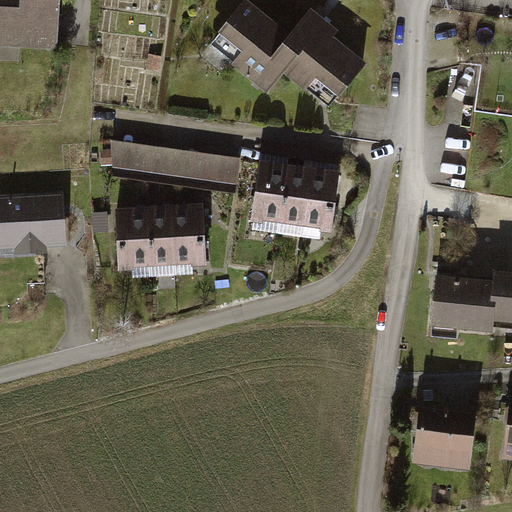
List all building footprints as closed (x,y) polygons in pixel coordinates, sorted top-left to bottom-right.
[(0,0),(0,46),(66,52),(68,0),(0,0)] [(297,33),(255,0),(253,0),(214,50),(274,98),(293,74),(340,111),(380,61),(316,10),(297,33)] [(242,160),(116,143),(120,171),(238,187),(242,160)] [(288,228),(298,161),(273,157),(262,224),(288,228)] [(313,231),(323,165),(298,161),(288,228),(313,231)] [(336,235),(347,169),(323,165),(313,231),(336,235)] [(68,198),(3,204),(8,252),(25,250),(26,261),(57,258),(56,249),(72,248),(68,198)] [(208,209),(182,211),(187,272),(213,270),(208,209)] [(187,272),(182,211),(156,213),(161,274),(187,272)] [(161,274),(156,213),(127,215),(132,276),(161,274)] [(496,286),(440,280),(435,329),(491,334),(493,318),(511,319),(511,275),(497,274),(496,286)] [(475,412),(427,405),(419,463),(467,470),(475,412)]
